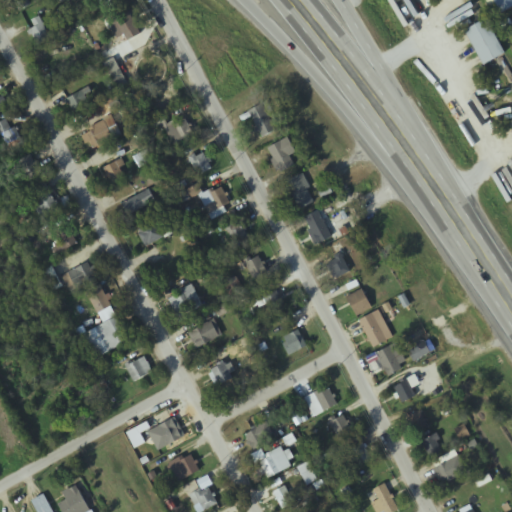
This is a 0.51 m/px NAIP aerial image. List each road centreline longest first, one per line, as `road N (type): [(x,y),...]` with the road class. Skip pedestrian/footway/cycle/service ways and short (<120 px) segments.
road 1 (residential): [(153,0),(430,511)]
road 2 (residential): [(0,36),(249,511)]
road 3 (trunk): [(244,0),(442,203)]
road 4 (trunk): [(293,0),(442,203)]
road 5 (trunk): [(442,203),(340,0)]
road 6 (residential): [(0,491),(184,389)]
road 7 (residential): [(205,428),(348,361)]
road 8 (trunk): [(442,203),(511,308)]
